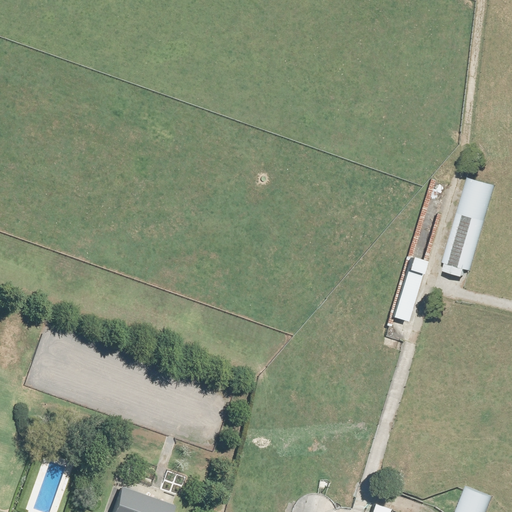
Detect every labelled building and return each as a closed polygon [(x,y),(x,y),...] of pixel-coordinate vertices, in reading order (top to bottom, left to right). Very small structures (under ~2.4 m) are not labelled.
[(465,279),(490,184),(461,177),(437,272),(465,279)] [(425,258),(411,254),(407,266),(421,271),(425,258)] [(418,278),(403,273),(391,314),(406,319),(418,278)] [(480,511),(488,495),(465,485),(452,511),(480,511)] [(174,511),(176,507),(115,487),(106,511),(174,511)] [(411,511),(373,499),(367,511),(411,511)]
